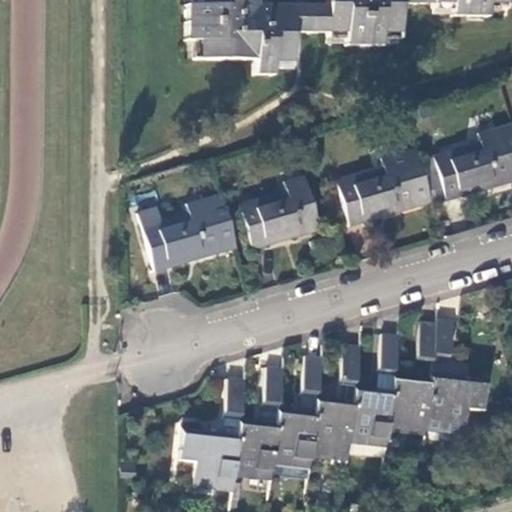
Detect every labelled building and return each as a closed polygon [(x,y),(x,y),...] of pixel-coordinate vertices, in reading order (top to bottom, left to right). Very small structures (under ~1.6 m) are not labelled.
[(248,78),(267,79),(267,71),(283,71),(283,37),(300,37),(317,38),(317,43),(336,44),(336,50),(373,51),(373,43),(392,44),(393,8),(428,10),(428,14),(445,15),(445,22),(479,23),(479,14),(499,14),(499,0),(320,0),(320,13),(301,13),(251,11),(251,0),(187,0),(188,7),(180,7),(179,42),(186,43),(185,62),(248,64),(248,78)] [(511,139),(508,127),(494,131),(508,174),(510,181),(511,180),(511,139)] [(443,201),(490,187),(488,180),(508,174),(494,131),(474,137),(476,144),(430,159),(443,201)] [(425,196),(411,152),(376,163),(378,169),(332,184),(346,227),(393,212),(391,206),(425,196)] [(488,180),(490,187),(510,181),(508,174),(488,180)] [(248,250),(295,235),(293,228),(313,222),(300,180),(279,186),(281,193),(235,207),(248,250)] [(229,241),(215,196),(180,207),(183,216),(155,224),(151,210),(132,216),(149,273),(197,258),(195,252),(229,241)] [(393,212),(427,202),(425,196),(391,206),(393,212)] [(293,228),(295,235),(315,229),(313,222),(293,228)] [(197,258),(231,247),(229,241),(195,252),(197,258)] [(450,320),(433,318),(432,325),(428,356),(445,359),(450,320)] [(411,360),(428,362),(428,356),(432,325),(416,324),(411,360)] [(344,454),(380,458),(383,434),(390,375),(394,336),(378,334),(371,390),(351,387),(344,454)] [(351,387),(356,348),(340,345),(333,399),(314,397),(307,456),(343,461),(344,454),(351,387)] [(269,467),(305,472),(307,456),(314,397),(318,359),(301,357),(294,411),(276,409),(269,467)] [(229,478),(267,482),(269,467),(276,409),(280,369),(263,367),(256,422),(236,419),(229,478)] [(426,379),(419,433),(458,438),(462,413),(477,414),(482,378),(426,373),(426,379)] [(383,434),(419,439),(419,433),(426,379),(390,375),(383,434)] [(188,489),(228,494),(229,478),(236,419),(241,380),(223,378),(216,431),(179,427),(175,461),(192,463),(188,489)] [(140,462),(140,478),(155,478),(155,462),(140,462)]
